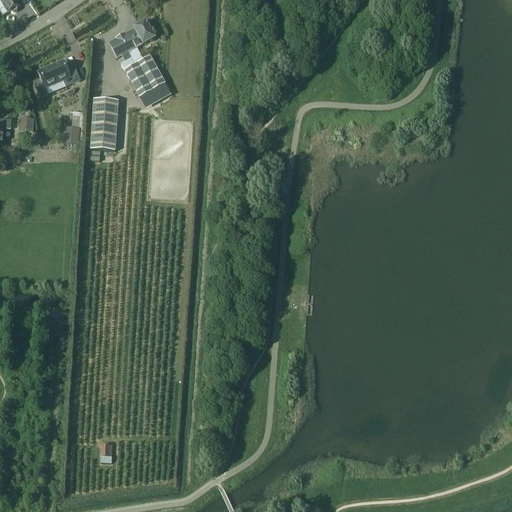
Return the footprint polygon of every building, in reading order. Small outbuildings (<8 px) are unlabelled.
[(0,0),(0,1),(8,15),(10,13),(12,15),(15,14),(17,12),(17,9),(19,8),(14,0),(0,0)] [(125,76),(151,62),(150,59),(143,63),(136,50),(142,46),(143,47),(154,41),(154,39),(155,37),(152,33),(150,33),(145,24),(144,24),(142,24),(139,25),(138,27),(138,28),(133,31),(134,32),(109,46),(117,61),(122,58),(125,64),(131,60),(135,67),(124,73),(125,76)] [(151,62),(125,76),(139,100),(164,86),(151,62)] [(66,70),(63,63),(37,74),(40,81),(33,84),(40,100),(48,97),(45,90),(69,80),(72,86),(80,83),(73,67),(66,70)] [(114,154),(118,104),(107,103),(93,102),(90,153),(105,154),(114,154)] [(10,131),(11,123),(0,121),(0,152),(2,152),(3,130),(10,131)] [(32,135),(33,122),(19,121),(18,134),(32,135)] [(77,148),(78,132),(64,131),(63,147),(77,148)] [(111,465),(111,459),(111,448),(101,447),(100,459),(101,459),(100,465),(111,465)]
